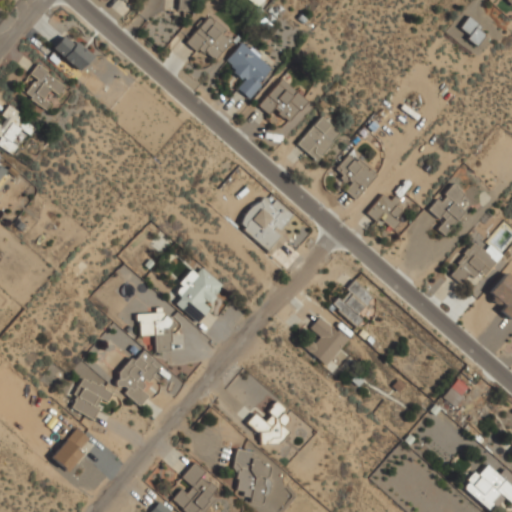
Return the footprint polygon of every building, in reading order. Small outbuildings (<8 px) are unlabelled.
[(177,0),(177,9),(192,10),(192,0),(177,0)] [(265,0),(248,0),(258,8),(265,0)] [(187,44),(216,62),(234,32),(204,15),(187,44)] [(486,33),(470,15),(457,27),(474,45),(486,33)] [(52,49),(80,71),(93,54),(64,32),(52,49)] [(274,66),(240,41),(223,63),(242,77),(234,87),(250,99),(274,66)] [(24,91),(43,108),(63,87),(37,63),(28,73),(34,79),(24,91)] [(287,121),(306,100),(282,77),(257,103),(269,115),(274,109),(287,121)] [(36,125),(10,105),(0,118),(0,144),(8,151),(24,130),(29,134),(36,125)] [(315,160),(340,133),(320,115),(296,142),(315,160)] [(375,173),(348,152),(335,169),(350,180),(343,189),(355,199),(375,173)] [(0,186),(9,174),(0,167),(0,186)] [(429,209),(443,221),(436,229),(444,235),(465,208),(457,202),(464,193),(450,182),(429,209)] [(270,254),(285,239),(277,231),(293,214),(275,198),(271,203),(262,195),(236,222),(270,254)] [(387,199),(386,198),(366,206),(372,222),(383,217),(385,224),(404,217),(396,195),(387,199)] [(502,253),(489,243),(483,251),(473,242),(447,273),(462,285),(474,270),(482,276),(502,253)] [(174,303),(195,321),(223,288),(194,264),(174,288),(181,295),(174,303)] [(503,306),(499,311),(509,320),(511,316),(511,279),(505,273),(487,291),(503,306)] [(376,298),(352,278),(331,305),(354,324),(376,298)] [(171,351),(170,332),(180,331),(180,318),(164,318),(164,310),(137,311),(137,335),(154,335),(154,351),(171,351)] [(348,338),(320,314),(308,328),(315,333),(304,346),(325,365),(348,338)] [(137,401),(161,363),(137,347),(112,385),(137,401)] [(106,401),(111,390),(82,376),(68,406),(93,418),(102,399),(106,401)] [(468,386),(457,378),(442,397),(453,406),(468,386)] [(288,439),(283,402),(269,404),(270,414),(252,417),(256,444),(288,439)] [(49,456),(67,471),(86,449),(80,443),(86,436),(76,426),(49,456)] [(235,451),(231,469),(239,470),(234,494),(263,500),(272,459),(235,451)] [(490,510),(502,496),(510,502),(511,499),(511,473),(504,467),(498,474),(483,461),(462,487),(490,510)] [(180,477),(187,483),(172,501),(185,511),(203,511),(216,497),(209,491),(217,482),(192,462),(180,477)] [(173,511),(158,499),(146,511),(173,511)]
